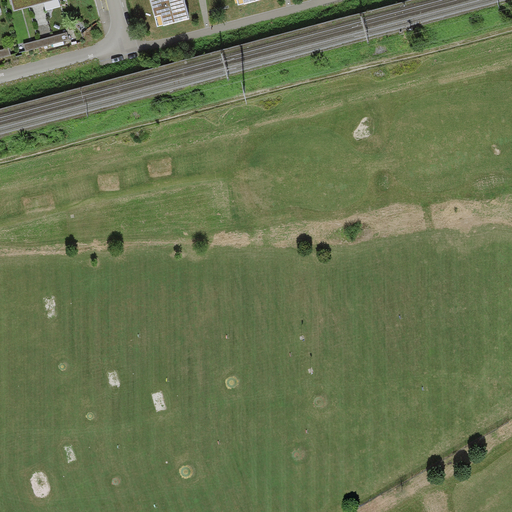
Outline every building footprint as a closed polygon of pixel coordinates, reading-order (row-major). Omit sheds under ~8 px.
[(11,0),(14,11),(29,7),(27,0),(11,0)] [(150,0),(157,26),(163,25),(164,25),(189,19),(184,0),(150,0)] [(69,39),(67,32),(52,36),(54,43),(69,39)] [(40,47),(54,43),(52,36),(38,40),(40,47)] [(40,47),(38,40),(24,44),(26,51),(40,47)] [(0,58),(10,55),(9,48),(0,50),(0,58)]
